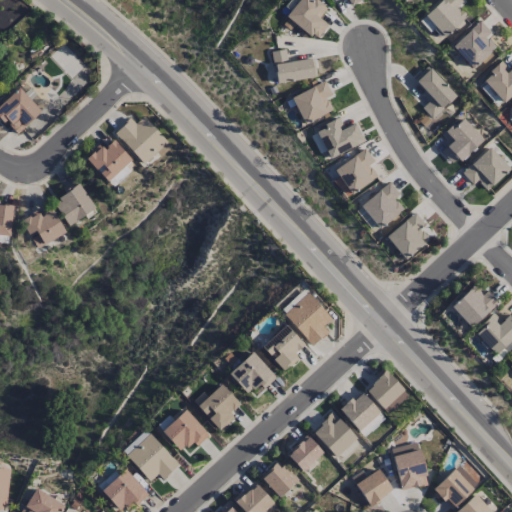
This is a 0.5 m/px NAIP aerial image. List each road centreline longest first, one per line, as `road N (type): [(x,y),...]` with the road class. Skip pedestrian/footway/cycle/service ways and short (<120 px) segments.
road 1 (tertiary): [(511,462),(388,320),(124,49),(65,0)]
road 2 (residential): [(388,320),(178,511)]
road 3 (residential): [(368,50),(408,154),(511,269)]
road 4 (residential): [(0,163),(29,174),(53,160),(145,71)]
road 5 (residential): [(388,320),(511,209)]
